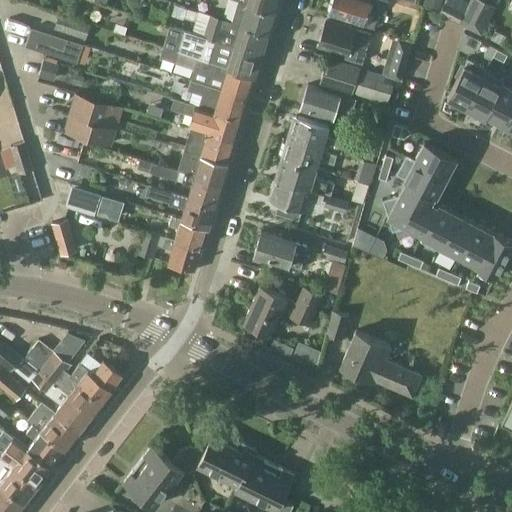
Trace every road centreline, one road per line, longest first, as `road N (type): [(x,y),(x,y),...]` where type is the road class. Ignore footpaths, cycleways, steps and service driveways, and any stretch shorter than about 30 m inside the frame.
road 1 (residential): [(173,338),(193,316),(292,0)]
road 2 (tertiary): [(447,479),(173,338)]
road 3 (residential): [(37,511),(173,338)]
road 4 (residential): [(511,166),(428,124),(454,25)]
road 5 (residential): [(447,479),(511,302)]
road 6 (tertiary): [(0,288),(77,298),(123,314)]
